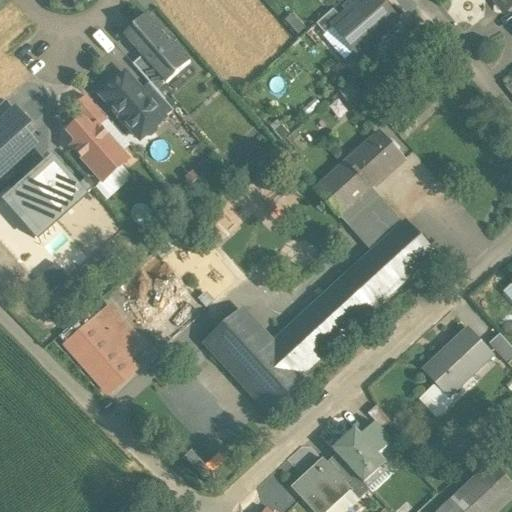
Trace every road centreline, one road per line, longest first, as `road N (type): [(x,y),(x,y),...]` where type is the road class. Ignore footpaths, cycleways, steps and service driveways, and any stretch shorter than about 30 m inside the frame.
road 1 (residential): [(511,245),(222,511)]
road 2 (residential): [(511,117),(420,0)]
